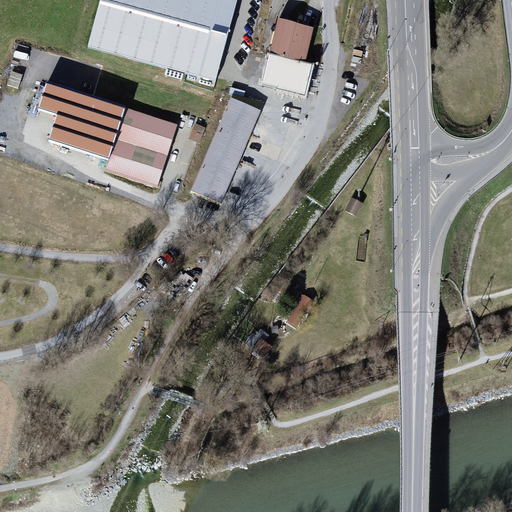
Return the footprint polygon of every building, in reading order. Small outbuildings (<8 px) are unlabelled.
[(99,0),(87,48),(215,81),(237,0),(99,0)] [(311,29),(275,21),(267,55),(303,63),(311,29)] [(311,64),(267,55),(260,85),(303,96),(311,64)] [(7,85),(18,88),(22,75),(11,72),(7,85)] [(123,108),(45,84),(37,109),(55,115),(47,141),(106,159),(123,108)] [(264,102),(232,94),(231,98),(260,111),(264,102)] [(260,111),(231,98),(190,193),(220,205),(260,111)] [(176,125),(123,108),(106,159),(102,171),(157,188),(176,125)] [(204,128),(194,124),(187,139),(198,144),(204,128)] [(363,203),(351,198),(344,211),(356,217),(363,203)] [(313,300),(304,295),(286,322),(297,327),(313,300)] [(250,344),(255,347),(261,337),(256,334),(250,344)] [(254,349),(266,358),(274,348),(262,339),(254,349)]
